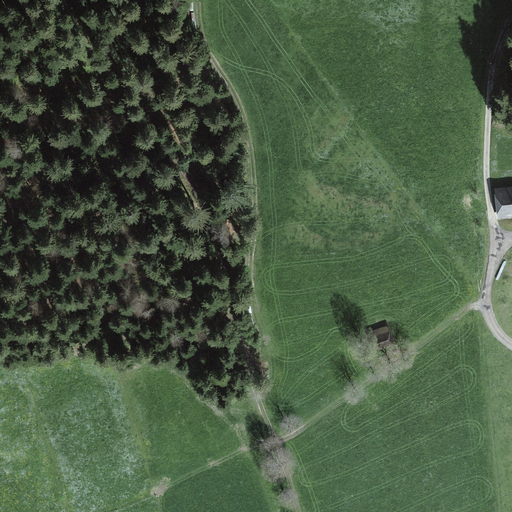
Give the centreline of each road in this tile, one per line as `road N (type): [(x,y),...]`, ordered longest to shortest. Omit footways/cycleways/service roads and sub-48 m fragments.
road 1 (track): [(298,511),(243,356),(231,262),(206,197),(144,123),(45,57),(0,61)]
road 2 (track): [(511,345),(486,307),(493,239),(487,129),(511,22)]
road 3 (track): [(486,304),(470,307),(274,446)]
road 4 (track): [(272,438),(101,511)]
road 5 (track): [(120,0),(144,123)]
